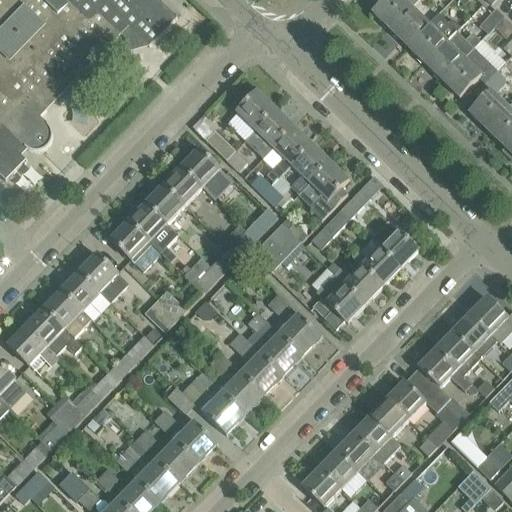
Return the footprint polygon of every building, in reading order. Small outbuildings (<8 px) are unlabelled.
[(0,0),(0,176),(6,183),(7,182),(6,181),(25,161),(26,162),(27,161),(19,154),(24,149),(26,151),(28,152),(29,153),(32,154),(34,154),(36,155),(38,154),(40,154),(42,154),(43,153),(45,152),(46,151),(48,150),(49,148),(50,146),(52,144),(52,141),(53,139),(53,137),(52,135),(52,133),(51,131),(50,129),(49,128),(48,126),(41,120),(47,113),(46,112),(73,84),(74,85),(75,85),(66,76),(85,57),(93,65),(94,65),(93,64),(120,36),(126,43),(129,52),(147,46),(149,49),(177,21),(176,20),(175,21),(154,1),(155,0),(153,0),(154,0),(153,0),(0,0)] [(412,10),(421,0),(405,0),(404,2),(401,0),(386,0),(372,14),(390,32),(412,10)] [(407,49),(429,27),(412,10),(390,32),(407,49)] [(488,37),(505,19),(496,11),(480,29),(488,37)] [(407,49),(425,66),(457,34),(461,30),(452,22),(449,26),(439,17),(429,27),(407,49)] [(467,43),(457,34),(425,66),(442,83),(481,44),(473,36),(467,43)] [(479,81),(484,87),(497,73),(474,51),(481,44),(442,83),(460,101),(479,81)] [(505,81),(497,73),(484,87),(475,97),(481,102),(469,115),(487,132),(509,110),(496,97),(506,88),(505,81)] [(255,134),(277,112),(258,94),(236,116),(255,134)] [(511,106),(509,110),(487,132),(504,149),(511,141),(511,106)] [(277,112),(255,134),(246,144),(264,161),(273,152),(295,129),(277,112)] [(291,169),(313,147),(295,129),(273,152),(284,162),(271,174),(279,181),(291,169)] [(206,144),(227,163),(236,154),(215,134),(206,144)] [(331,164),(313,147),(291,169),(301,179),(291,189),(299,197),(309,187),(331,164)] [(199,151),(181,169),(203,191),(214,202),(232,184),(211,163),(214,159),(204,149),(201,153),(199,151)] [(236,154),(227,163),(239,175),(248,165),(236,154)] [(348,197),(341,191),(349,182),(331,164),(309,187),(323,200),(311,212),(322,224),(348,197)] [(185,209),(203,191),(181,169),(163,187),(185,209)] [(262,199),(272,189),(260,177),(250,187),(262,199)] [(185,209),(163,187),(146,206),(168,227),(185,209)] [(272,189),(262,199),(274,211),(275,210),(281,216),(294,202),(291,199),(287,203),(272,189)] [(350,223),(356,217),(370,202),(360,193),(341,214),(350,223)] [(180,238),(168,227),(146,206),(128,224),(162,257),(180,238)] [(332,240),(350,223),(341,214),(323,232),(332,240)] [(256,244),(268,231),(258,222),(246,234),(256,244)] [(110,242),(135,266),(144,275),(162,257),(128,224),(110,242)] [(371,242),(379,250),(401,272),(419,254),(397,232),(389,224),(371,242)] [(272,237),(281,247),(271,258),(280,266),(301,245),(282,227),(272,237)] [(323,232),(312,244),(320,252),(332,240),(323,232)] [(256,244),(246,234),(229,252),(238,262),(256,244)] [(281,247),(272,237),(253,257),(272,275),(280,266),(271,258),(281,247)] [(384,290),(401,272),(379,250),(369,261),(359,252),(352,260),(361,268),(384,290)] [(238,262),(229,252),(211,270),(221,280),(238,262)] [(111,306),(129,287),(96,256),(78,275),(109,304),(111,306)] [(335,277),(341,271),(334,265),(328,271),(331,274),(335,277)] [(335,277),(366,308),(384,290),(361,268),(351,279),(342,270),(341,271),(335,277)] [(221,280),(211,270),(194,288),(204,297),(221,280)] [(348,327),(366,308),(335,277),(331,274),(328,271),(312,287),(319,294),(316,296),(322,301),(314,309),(324,320),(332,311),(348,327)] [(109,304),(78,275),(61,293),(91,322),(109,304)] [(91,322),(61,293),(43,311),(74,340),(91,322)] [(158,303),(178,323),(187,313),(167,294),(158,303)] [(267,307),(278,317),(288,307),(278,297),(267,307)] [(469,318),(497,344),(500,347),(511,335),(511,316),(508,321),(487,300),(469,318)] [(178,323),(158,303),(145,317),(165,336),(178,323)] [(88,354),(74,340),(43,311),(26,329),(62,364),(72,354),(81,362),(88,354)] [(248,327),(259,338),(270,327),(259,316),(248,327)] [(279,337),(302,359),(320,340),(321,341),(322,340),(308,326),(299,317),(279,337)] [(480,362),(497,344),(469,318),(453,335),(480,362)] [(62,364),(26,329),(8,347),(30,369),(40,358),(57,374),(64,366),(62,364)] [(480,362),(453,335),(436,352),(463,379),(480,362)] [(241,376),(264,398),(283,379),(261,356),(240,336),(229,347),(250,367),(241,376)] [(261,356),(283,379),(302,359),(279,337),(261,356)] [(127,357),(136,366),(154,348),(144,339),(127,357)] [(419,370),(440,391),(451,380),(464,394),(471,387),(463,379),(436,352),(419,370)] [(221,377),(232,366),(221,355),(210,366),(221,377)] [(136,366),(127,357),(109,375),(119,384),(136,366)] [(511,374),(511,372),(511,358),(511,357),(502,366),(511,374)] [(0,403),(9,412),(27,393),(0,366),(0,403)] [(119,384),(109,375),(90,394),(100,404),(119,384)] [(191,386),(203,397),(214,386),(202,375),(191,386)] [(223,396),(245,417),(264,398),(241,376),(223,396)] [(511,382),(489,406),(498,415),(509,403),(511,405),(511,382)] [(486,383),(477,392),(486,400),(495,391),(486,383)] [(409,423),(426,405),(404,384),(387,402),(409,423)] [(176,391),(168,400),(189,419),(197,411),(176,391)] [(100,404),(90,394),(76,409),(69,402),(60,412),(76,428),(100,404)] [(227,436),(245,417),(223,396),(203,415),(212,424),(226,438),(228,437),(227,436)] [(451,401),(444,409),(461,425),(470,416),(452,399),(451,401)] [(392,440),(409,423),(387,402),(370,419),(392,440)] [(0,421),(9,412),(0,403),(0,421)] [(437,416),(436,417),(453,434),(461,425),(444,409),(437,416)] [(76,428),(60,412),(51,421),(67,437),(76,428)] [(165,413),(154,424),(165,435),(176,423),(165,413)] [(401,449),(392,440),(370,419),(353,437),(375,458),(384,466),(401,449)] [(175,444),(198,466),(216,447),(217,448),(218,447),(204,433),(195,424),(175,444)] [(146,454),(157,443),(145,432),(135,443),(146,454)] [(477,470),(487,460),(461,434),(451,445),(477,470)] [(358,475),(375,458),(353,437),(346,444),(342,442),(336,448),(338,452),(337,454),(358,475)] [(420,451),(428,459),(437,450),(429,441),(420,451)] [(146,454),(135,443),(134,443),(134,444),(115,463),(127,474),(146,454)] [(179,485),(198,466),(175,444),(156,464),(179,485)] [(24,462),(34,471),(46,459),(36,450),(24,462)] [(358,475),(337,454),(320,471),(342,492),(358,475)] [(477,470),(490,483),(500,472),(487,460),(477,470)] [(7,479),(16,489),(34,471),(24,462),(7,479)] [(156,464),(137,483),(160,505),(179,485),(156,464)] [(403,485),(412,476),(404,467),(395,476),(403,485)] [(511,470),(494,487),(511,504),(511,502),(511,470)] [(324,510),(342,492),(320,471),(302,489),(324,510)] [(98,482),(108,493),(119,482),(108,472),(98,482)] [(72,474),(59,488),(76,504),(78,502),(88,492),(89,491),(72,474)] [(39,475),(22,493),(30,501),(31,501),(48,483),(39,475)] [(403,485),(395,476),(386,485),(395,493),(403,485)] [(478,478),(463,494),(476,507),(478,505),(482,501),(491,492),(492,492),(478,478)] [(6,479),(0,484),(0,505),(16,489),(7,479),(6,479)] [(402,511),(427,487),(419,479),(385,511),(402,511)] [(128,511),(152,511),(160,505),(137,483),(119,503),(128,511)] [(88,492),(78,502),(88,511),(99,502),(88,492)] [(496,511),(504,505),(491,492),(482,501),(478,505),(484,511),(488,511),(490,510),(492,511),(496,511)] [(22,493),(16,499),(25,507),(30,501),(22,493)] [(369,502),(361,511),(376,511),(378,511),(369,502)] [(109,511),(128,511),(119,503),(109,511)]
